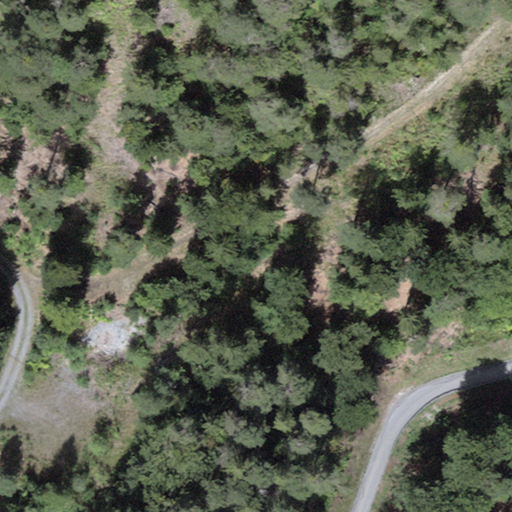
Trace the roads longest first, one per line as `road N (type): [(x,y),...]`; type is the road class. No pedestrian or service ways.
road 1 (track): [(24,293),(110,285),(211,232),(411,112),(511,23)]
road 2 (unclassified): [(357,511),(405,408),(434,388),(511,368)]
